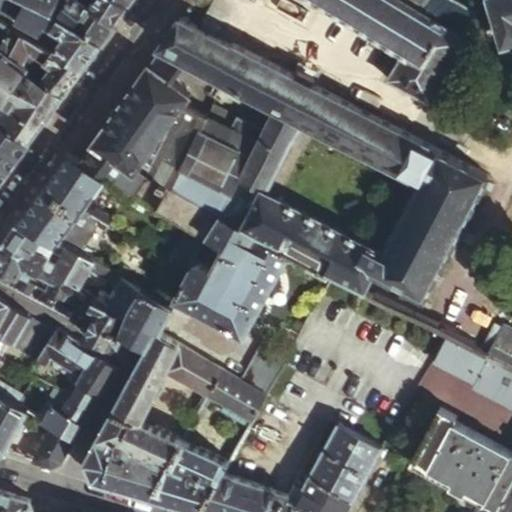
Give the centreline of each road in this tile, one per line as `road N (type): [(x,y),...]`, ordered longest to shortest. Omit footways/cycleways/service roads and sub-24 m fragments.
road 1 (residential): [(0,214),(150,0)]
road 2 (unknown): [(259,511),(262,471),(308,374),(361,401)]
road 3 (residential): [(137,349),(58,487)]
road 4 (residential): [(137,349),(156,313),(166,312),(248,361)]
